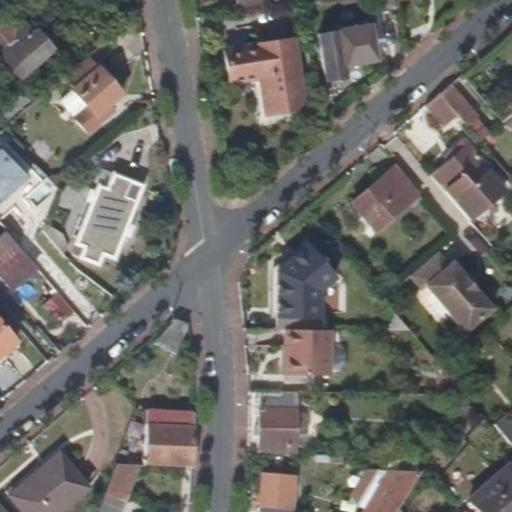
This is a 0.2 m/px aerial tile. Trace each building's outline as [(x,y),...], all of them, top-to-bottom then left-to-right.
[(236,0),(237,9),(283,2),(282,0),(236,0)] [(396,12),(394,0),(376,0),(378,15),(396,12)] [(21,79),(54,51),(51,48),(44,39),(39,33),(37,35),(27,25),(6,43),(0,35),(0,53),(0,54),(21,79)] [(379,59),(374,26),(323,34),(328,67),(325,67),(327,83),(349,79),(347,64),(379,59)] [(56,43),(48,35),(44,39),(51,48),(56,43)] [(302,108),(292,39),(220,50),(225,82),(258,77),(264,114),(302,108)] [(74,91),(100,69),(89,56),(63,78),(72,89),(74,91)] [(122,96),(100,69),(74,91),(72,89),(58,101),(70,115),(83,104),(96,118),(122,96)] [(491,134),(450,86),(438,96),(456,116),(480,143),(491,134)] [(456,116),(438,96),(425,107),(443,127),(456,116)] [(0,126),(22,108),(13,97),(0,107),(0,126)] [(505,193),(487,173),(490,171),(463,140),(448,153),(453,159),(432,177),(472,223),(505,193)] [(0,201),(27,178),(0,150),(0,201)] [(420,195),(396,167),(352,205),(376,233),(420,195)] [(113,259),(136,202),(124,197),(131,182),(114,176),(108,191),(99,187),(76,244),(84,247),(80,258),(97,265),(102,254),(113,259)] [(37,268),(7,233),(0,238),(0,275),(11,289),(37,268)] [(321,289),(336,277),(309,246),(280,270),(280,331),(292,331),(321,331),(321,289)] [(468,280),(454,263),(450,267),(439,254),(411,277),(423,291),(427,288),(466,333),(494,310),(476,288),(468,280)] [(479,286),(471,277),(468,280),(476,288),(479,286)] [(74,312),(58,293),(44,305),(60,324),(74,312)] [(177,354),(189,324),(189,323),(176,319),(150,341),(177,354)] [(0,356),(16,343),(0,324),(0,356)] [(337,377),(337,331),(321,331),(292,331),(291,376),(337,377)] [(467,396),(443,369),(436,396),(467,396)] [(296,453),(298,393),(259,393),(258,451),(296,453)] [(309,410),(299,411),(300,445),(310,445),(309,410)] [(191,466),(192,413),(147,411),(144,464),(191,466)] [(511,425),(509,422),(500,431),(511,444),(511,425)] [(63,511),(88,491),(59,456),(34,477),(37,481),(11,502),(19,511),(63,511)] [(511,511),(511,466),(509,463),(470,496),(483,511),(511,511)] [(125,501),(137,466),(116,466),(105,495),(125,501)] [(395,511),(419,474),(359,471),(355,477),(361,481),(351,496),(355,504),(365,509),(363,511),(395,511)] [(293,510),(296,477),(264,475),(262,507),(293,510)] [(120,511),(125,501),(105,495),(98,511),(120,511)]
